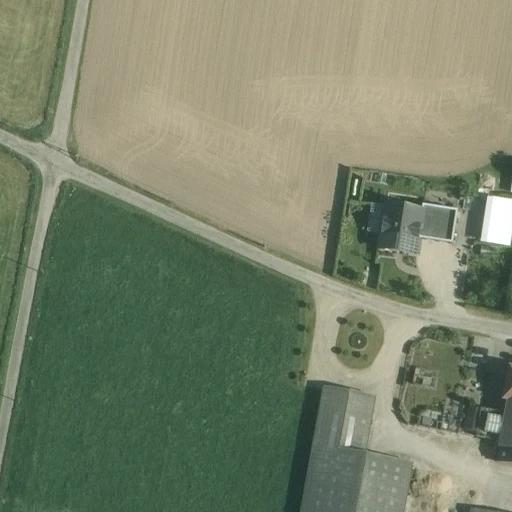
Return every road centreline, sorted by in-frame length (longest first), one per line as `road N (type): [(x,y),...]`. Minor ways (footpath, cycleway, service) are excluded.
road 1 (unclassified): [(55,161),(372,305),(511,327)]
road 2 (unclassified): [(55,161),(0,462)]
road 3 (unclassified): [(82,0),(55,161)]
